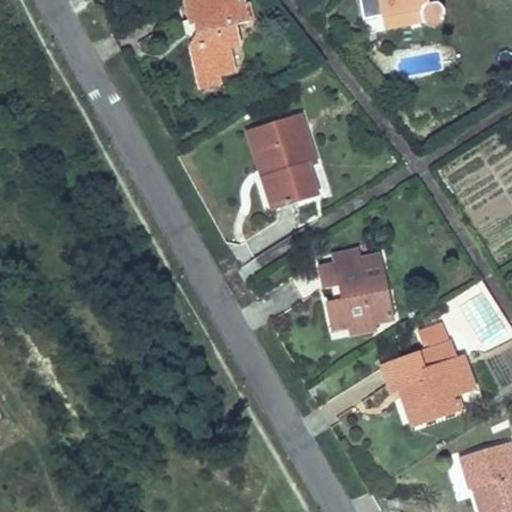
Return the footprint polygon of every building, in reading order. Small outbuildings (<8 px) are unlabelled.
[(242,49),(236,24),(255,19),(250,2),(246,3),(244,0),(183,0),(194,38),(186,40),(193,69),(215,63),(218,76),(235,72),(230,52),(242,49)] [(358,0),(363,23),(382,19),(384,30),(424,23),(427,25),(431,27),(436,26),(439,25),(441,23),(444,19),(445,18),(444,10),(444,7),(443,5),(440,1),(437,0),(432,0),(430,1),(429,0),(358,0)] [(198,88),(220,83),(218,76),(215,63),(193,69),(198,88)] [(261,175),(271,205),(318,190),(307,159),(314,157),(299,112),(258,125),(273,171),(261,175)] [(261,175),(273,171),(258,125),(246,130),(261,175)] [(392,314),(378,250),(359,254),(357,245),(334,250),(336,260),(320,263),(325,284),(331,282),(334,295),(328,297),(334,326),(350,322),(352,329),(374,325),(373,318),(392,314)] [(424,349),(378,364),(389,394),(397,391),(410,428),(464,409),(460,395),(478,389),(465,354),(458,357),(452,339),(449,340),(442,321),(417,330),(424,349)] [(511,511),(511,454),(508,439),(456,453),(467,492),(472,491),(481,488),(487,511),(511,511)] [(487,511),(481,488),(472,491),(477,511),(487,511)]
